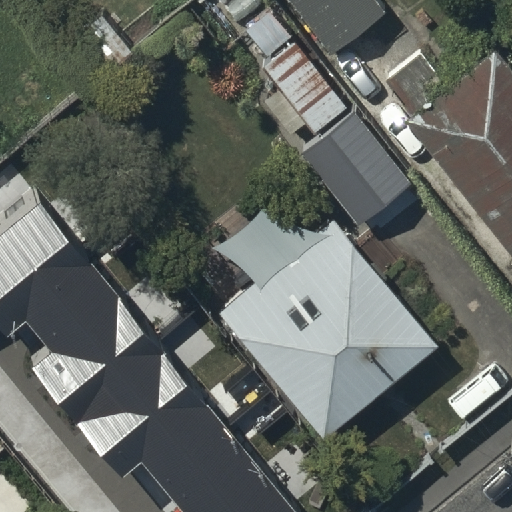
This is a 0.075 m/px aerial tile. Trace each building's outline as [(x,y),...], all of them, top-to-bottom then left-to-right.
[(301,0),(335,41),(384,0),(301,0)] [(392,151),(272,3),(246,24),(272,56),(264,63),(357,178),(392,151)] [(54,57),(87,96),(134,56),(101,18),(54,57)] [(421,45),(388,69),(417,107),(407,115),(511,252),(511,61),(498,43),(452,77),(441,63),(437,66),(421,45)] [(76,182),(19,232),(79,302),(136,252),(76,182)] [(218,317),(319,441),(429,349),(327,226),(218,317)] [(74,394),(33,428),(99,511),(248,511),(249,511),(123,354),(97,375),(75,346),(51,365),(74,394)]
